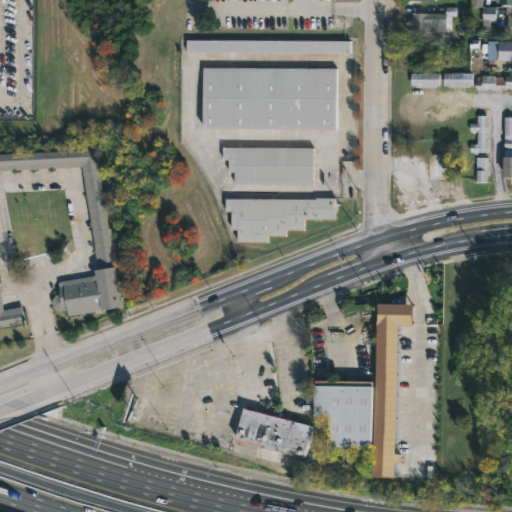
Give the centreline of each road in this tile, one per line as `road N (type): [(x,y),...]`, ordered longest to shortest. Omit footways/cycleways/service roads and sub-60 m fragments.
road 1 (primary): [(57,390),(330,281)]
road 2 (motorway): [(253,511),(0,439)]
road 3 (tertiary): [(388,260),(378,235),(379,0)]
road 4 (primary): [(232,291),(0,382)]
road 5 (primary): [(511,210),(417,222),(273,274)]
road 6 (motorway): [(0,468),(140,511)]
